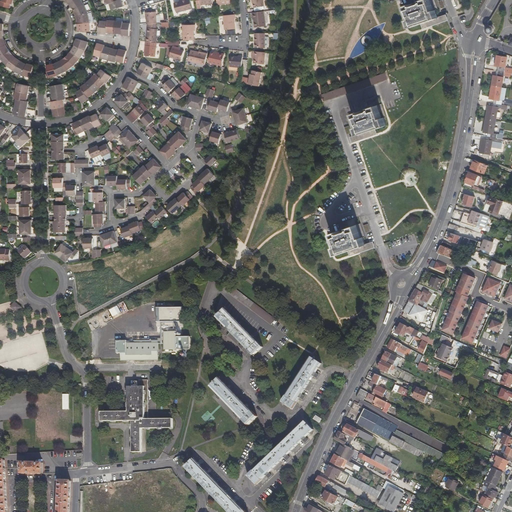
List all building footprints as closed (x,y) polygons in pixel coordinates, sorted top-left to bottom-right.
[(0,6),(9,9),(10,4),(12,5),(13,0),(2,0),(2,2),(0,1),(0,6)] [(80,0),(75,0),(69,5),(73,11),(84,5),(80,0)] [(118,0),(109,4),(111,10),(116,9),(123,7),(120,0),(118,0)] [(189,0),(180,0),(179,1),(179,0),(176,0),(173,1),(176,10),(191,6),(189,0)] [(422,23),(423,25),(428,23),(428,21),(438,18),(436,10),(438,9),(435,0),(419,0),(420,1),(404,6),(401,7),(406,20),(408,19),(410,27),(422,23)] [(84,5),(73,11),(76,17),(87,13),(84,5)] [(266,24),(264,9),(252,11),(252,18),(254,18),(255,25),(266,24)] [(145,12),(146,23),(147,23),(156,22),(156,11),(145,12)] [(87,13),(76,17),(78,24),(89,22),(87,13)] [(235,13),(223,14),(224,28),(235,28),(234,17),(235,17),(235,13)] [(428,23),(423,25),(424,28),(434,25),(447,20),(446,15),(438,18),(428,21),(428,23)] [(107,21),(106,33),(114,33),(115,21),(107,20),(107,21)] [(100,21),(99,33),(106,34),(106,33),(107,21),(100,21)] [(115,21),(114,33),(121,34),(122,23),(122,21),(115,21)] [(78,24),(77,24),(78,31),(90,32),(89,22),(78,24)] [(147,23),(146,41),(155,42),(157,29),(156,28),(156,22),(147,23)] [(122,23),(121,34),(121,35),(129,36),(130,23),(122,23)] [(183,39),(193,39),(194,39),(194,30),(194,28),(195,28),(195,25),(183,25),(183,39)] [(265,46),(264,32),(254,32),(255,46),(265,46)] [(87,42),(76,39),(73,46),(84,51),(87,42)] [(155,42),(146,41),(144,55),(155,56),(157,42),(155,42)] [(104,46),(96,44),(94,51),(93,55),(101,57),(103,47),(104,46)] [(10,51),(6,45),(0,47),(0,57),(1,58),(10,51)] [(84,51),(73,46),(70,52),(80,59),(84,51)] [(176,48),(176,47),(172,46),(169,58),(181,60),(183,50),(179,49),(176,48)] [(111,49),(103,47),(101,57),(100,59),(107,60),(108,59),(111,49)] [(118,51),(111,49),(108,59),(107,60),(115,62),(115,61),(118,51)] [(118,49),(118,51),(115,61),(123,63),(125,57),(127,52),(118,49)] [(188,60),(205,64),(207,52),(199,50),(199,51),(191,50),(188,60)] [(264,63),(265,51),(255,50),(254,57),(253,62),(264,63)] [(15,56),(10,51),(1,58),(7,65),(15,56)] [(70,52),(65,57),(73,66),(80,59),(70,52)] [(218,53),(215,53),(211,52),(209,62),(222,64),(224,53),(218,52),(218,53)] [(498,70),(509,72),(511,72),(511,68),(506,67),(507,56),(497,54),(495,64),(499,65),(498,70)] [(230,66),(241,66),(242,59),(242,55),(238,55),(238,56),(231,56),(230,66)] [(20,60),(15,56),(7,65),(14,70),(20,60)] [(65,57),(60,61),(66,72),(73,66),(65,57)] [(27,63),(20,60),(14,70),(23,75),(27,63)] [(60,61),(53,64),(57,76),(66,72),(60,61)] [(33,65),(27,63),(23,75),(31,77),(33,65)] [(142,63),(140,68),(150,73),(153,68),(142,63)] [(53,64),(46,65),(49,79),(57,76),(53,64)] [(150,73),(140,68),(137,73),(148,78),(150,73)] [(105,73),(100,70),(96,75),(105,82),(106,83),(111,76),(105,73)] [(261,85),(263,71),(253,70),(253,74),(251,74),(251,78),(251,80),(249,80),(249,84),(261,85)] [(494,74),(492,84),(502,86),(504,74),(508,75),(509,72),(498,70),(498,75),(494,74)] [(92,76),(90,78),(100,88),(105,82),(96,75),(93,72),(91,75),(92,76)] [(322,94),(323,101),(387,80),(384,73),(322,94)] [(176,85),(167,76),(162,81),(164,84),(163,85),(169,91),(176,85)] [(128,77),(126,82),(136,87),(138,82),(128,77)] [(86,80),(85,81),(94,93),(100,88),(90,78),(88,81),(86,80)] [(83,85),(80,88),(81,89),(88,98),(94,93),(85,81),(82,84),(83,85)] [(136,87),(126,82),(123,87),(133,92),(136,87)] [(28,94),(30,87),(17,84),(16,92),(28,94)] [(49,86),(51,94),(63,92),(62,84),(49,86)] [(503,104),(509,105),(511,105),(511,101),(500,99),(502,86),(492,84),(489,97),(497,99),(497,102),(503,104)] [(186,93),(179,87),(173,92),(179,99),(186,93)] [(81,89),(76,92),(78,97),(82,104),(88,99),(88,98),(81,89)] [(143,96),(150,99),(153,92),(146,89),(143,96)] [(27,101),(28,94),(16,92),(14,99),(17,99),(27,101)] [(52,102),(63,99),(65,99),(63,92),(51,94),(52,102)] [(122,107),(131,99),(127,95),(126,93),(124,95),(122,94),(115,100),(122,107)] [(185,103),(195,106),(198,95),(191,93),(190,97),(187,96),(185,103)] [(198,95),(195,106),(202,108),(205,97),(198,95)] [(375,129),(376,129),(387,125),(384,117),(387,117),(382,103),(378,104),(376,100),(377,99),(376,97),(366,101),(368,107),(350,114),(357,135),(367,132),(368,134),(376,131),(375,129)] [(221,98),(220,102),(219,107),(228,110),(231,101),(221,98)] [(15,107),(27,109),(29,102),(27,101),(17,99),(15,107)] [(50,102),(51,109),(64,107),(63,99),(52,102),(50,102)] [(156,106),(165,115),(168,118),(174,112),(172,109),(168,112),(165,109),(169,106),(163,99),(156,106)] [(219,107),(220,102),(211,99),(209,108),(218,110),(219,107)] [(503,107),(503,104),(497,102),(496,106),(489,104),(486,118),(496,120),(499,106),(503,107)] [(145,111),(139,104),(133,110),(139,117),(145,111)] [(26,116),(27,109),(15,107),(13,113),(26,116)] [(51,109),(53,118),(58,117),(66,115),(64,107),(51,109)] [(115,114),(108,107),(101,114),(107,121),(115,114)] [(234,110),(237,123),(249,120),(245,107),(234,110)] [(142,119),(148,126),(152,122),(155,120),(148,113),(142,119)] [(91,117),(95,127),(96,128),(102,125),(97,114),(91,117)] [(136,120),(130,114),(127,116),(133,123),(136,120)] [(193,118),(185,115),(182,125),(183,125),(183,128),(190,130),(193,118)] [(83,126),(85,132),(87,131),(95,127),(91,117),(90,116),(84,119),(87,124),(85,125),(83,126)] [(168,118),(162,123),(164,126),(170,120),(168,118)] [(491,133),(491,137),(497,138),(497,134),(494,133),(496,120),(486,118),(484,132),(491,133)] [(83,120),(80,121),(74,124),(79,135),(85,132),(83,126),(85,125),(87,124),(84,119),(83,120)] [(212,122),(203,120),(201,128),(210,131),(212,122)] [(152,122),(148,126),(147,127),(149,130),(153,127),(155,125),(152,122)] [(153,127),(149,130),(147,132),(150,135),(155,129),(153,127)] [(12,136),(17,142),(26,134),(21,128),(12,136)] [(226,132),(228,141),(241,137),(238,128),(226,132)] [(121,138),(126,143),(134,135),(130,130),(121,138)] [(180,130),(176,134),(184,143),(188,139),(180,130)] [(222,133),(213,130),(211,139),(220,142),(222,133)] [(367,132),(357,135),(351,137),(353,142),(377,134),(376,131),(368,134),(367,132)] [(26,134),(17,142),(22,147),(31,139),(26,134)] [(184,143),(176,134),(170,140),(169,142),(173,146),(174,145),(176,143),(180,147),(184,143)] [(134,135),(126,143),(130,148),(139,140),(134,135)] [(503,148),(505,139),(497,138),(491,137),(490,140),(483,138),(480,150),(478,150),(478,149),(476,149),(475,154),(490,160),(492,146),(503,148)] [(173,146),(169,142),(165,146),(173,154),(177,150),(178,149),(180,147),(176,143),(174,145),(173,146)] [(235,150),(232,143),(226,145),(228,152),(235,150)] [(107,144),(99,147),(102,154),(103,156),(111,152),(107,144)] [(102,154),(99,147),(98,146),(90,149),(94,158),(102,154)] [(173,154),(165,146),(161,150),(169,158),(173,154)] [(142,147),(136,153),(139,156),(145,151),(142,147)] [(218,159),(212,153),(206,159),(211,165),(218,159)] [(29,163),(28,154),(22,154),(20,154),(21,163),(29,163)] [(129,159),(127,157),(126,157),(121,162),(124,165),(129,159)] [(155,158),(151,162),(158,170),(162,167),(155,158)] [(132,162),(129,159),(124,165),(126,168),(132,162)] [(484,175),(488,165),(474,160),(470,169),(484,175)] [(158,170),(151,162),(146,166),(153,174),(154,174),(158,170)] [(67,163),(59,163),(59,172),(67,172),(67,163)] [(153,174),(146,166),(145,165),(142,168),(150,177),(153,174)] [(150,177),(142,168),(138,172),(146,180),(150,177)] [(200,176),(200,177),(206,183),(216,174),(209,168),(200,176)] [(96,171),(85,172),(85,185),(96,185),(96,171)] [(146,180),(138,172),(134,176),(142,184),(146,180)] [(469,172),(465,185),(474,189),(475,186),(476,182),(479,183),(481,177),(479,176),(469,172)] [(109,184),(119,184),(119,179),(119,175),(109,175),(109,184)] [(206,183),(200,177),(193,184),(195,185),(192,187),(198,193),(207,184),(206,183)] [(65,187),(64,183),(64,178),(55,178),(55,187),(65,187)] [(119,179),(119,184),(119,189),(129,189),(129,187),(132,187),(131,179),(119,179)] [(78,195),(77,192),(77,185),(68,185),(68,183),(64,183),(65,187),(64,191),(68,191),(68,195),(78,195)] [(104,188),(96,188),(97,192),(95,192),(95,202),(97,202),(98,211),(107,211),(107,201),(104,201),(104,188)] [(145,195),(151,202),(156,198),(158,196),(152,189),(145,195)] [(23,191),(23,204),(32,204),(32,190),(23,191)] [(185,191),(178,198),(184,204),(185,205),(194,196),(189,190),(186,193),(185,191)] [(475,197),(466,194),(463,203),(472,207),(475,197)] [(498,216),(503,202),(490,196),(487,204),(485,210),(489,212),(498,216)] [(184,204),(178,198),(178,197),(168,206),(174,213),(184,204)] [(156,198),(151,202),(149,204),(152,207),(159,201),(156,198)] [(126,199),(117,199),(117,208),(127,208),(126,199)] [(152,207),(149,204),(142,211),(145,213),(152,207)] [(163,206),(156,212),(160,216),(162,218),(169,212),(163,206)] [(21,207),(22,217),(30,216),(30,207),(21,207)] [(160,216),(156,212),(155,210),(148,217),(154,222),(160,216)] [(483,214),(472,211),(471,215),(464,213),(461,223),(475,227),(475,225),(485,229),(489,217),(483,214)] [(105,223),(105,214),(96,214),(96,227),(104,227),(104,223),(105,223)] [(351,252),(351,251),(356,250),(355,248),(366,244),(364,237),(366,237),(362,222),(356,224),(355,220),(356,219),(356,217),(346,220),(348,227),(331,232),(329,233),(333,247),(336,246),(339,253),(350,250),(351,252)] [(131,224),(131,225),(134,233),(146,228),(143,221),(140,222),(139,221),(131,224)] [(464,232),(466,228),(450,223),(449,227),(464,232)] [(134,233),(131,225),(123,228),(126,237),(135,234),(134,233)] [(109,233),(112,244),(119,242),(116,231),(109,233)] [(470,239),(461,236),(447,231),(445,236),(449,238),(449,240),(458,243),(466,245),(467,241),(469,242),(470,239)] [(105,246),(112,244),(109,233),(102,235),(105,246)] [(95,239),(85,239),(85,248),(95,247),(95,239)] [(480,242),(479,247),(491,251),(494,242),(485,239),(484,243),(480,242)] [(443,241),(438,253),(448,257),(453,246),(443,241)] [(355,248),(356,250),(351,251),(351,252),(351,255),(375,247),(374,242),(366,244),(355,248)] [(57,253),(63,258),(69,248),(64,244),(57,253)] [(19,252),(26,259),(27,258),(33,253),(26,246),(19,252)] [(69,248),(63,258),(69,261),(72,257),(75,259),(79,253),(76,251),(75,252),(69,248)] [(0,249),(0,260),(8,260),(8,261),(11,261),(11,250),(8,250),(7,250),(0,249)] [(475,267),(477,260),(467,259),(466,265),(475,267)] [(490,271),(498,274),(503,264),(495,260),(490,271)] [(436,262),(434,269),(445,273),(447,266),(436,262)] [(476,279),(465,274),(457,293),(458,293),(451,311),(443,330),(454,334),(469,298),(468,297),(476,279)] [(442,279),(441,280),(434,277),(430,286),(439,290),(444,280),(442,279)] [(500,283),(488,278),(483,291),(495,296),(500,283)] [(433,290),(427,287),(420,284),(417,289),(423,293),(423,294),(424,295),(422,299),(427,302),(428,303),(432,294),(431,294),(433,290)] [(423,294),(423,293),(417,289),(410,301),(416,304),(410,315),(408,314),(407,315),(411,318),(412,317),(415,319),(412,324),(418,327),(428,311),(423,308),(427,302),(422,299),(424,295),(423,294)] [(436,296),(432,294),(428,303),(431,305),(436,296)] [(271,324),(275,319),(250,300),(246,305),(271,324)] [(416,304),(410,301),(404,311),(408,314),(410,315),(416,304)] [(488,305),(478,301),(462,339),(473,343),(488,305)] [(22,308),(15,302),(11,307),(19,312),(22,308)] [(182,326),(182,307),(157,308),(157,327),(182,326)] [(220,315),(227,324),(230,327),(244,342),(247,345),(256,355),(265,346),(229,307),(220,315)] [(97,324),(103,321),(100,314),(94,317),(97,324)] [(493,318),(490,326),(498,330),(502,321),(493,318)] [(401,323),(399,328),(415,336),(416,337),(419,331),(411,327),(410,328),(401,323)] [(406,342),(410,344),(414,337),(415,336),(399,328),(396,333),(408,339),(406,342)] [(164,331),(164,349),(182,349),(182,337),(177,337),(177,331),(164,331)] [(398,346),(406,351),(408,348),(397,341),(396,342),(392,339),(389,344),(388,346),(387,347),(392,350),(394,348),(396,349),(398,346)] [(422,345),(419,351),(424,354),(428,343),(423,340),(421,344),(422,345)] [(158,360),(158,343),(155,342),(152,343),(127,343),(127,353),(121,353),(121,359),(127,359),(133,359),(147,359),(147,358),(151,358),(152,359),(158,360)] [(437,359),(447,364),(453,350),(443,346),(441,350),(440,351),(439,353),(439,355),(437,359)] [(504,346),(500,356),(506,359),(511,349),(504,346)] [(104,350),(103,358),(113,358),(114,350),(104,350)] [(386,351),(382,359),(392,364),(394,365),(398,357),(386,351)] [(293,409),(300,398),(302,394),(314,376),(316,373),(322,363),(312,357),(282,402),(293,409)] [(388,373),(392,364),(382,359),(378,367),(383,369),(382,371),(388,373)] [(420,363),(419,367),(426,371),(428,366),(420,363)] [(443,369),(441,374),(451,379),(454,374),(443,369)] [(387,381),(388,379),(370,371),(368,375),(375,378),(373,383),(378,385),(381,379),(387,381)] [(511,374),(507,372),(505,377),(500,374),(496,382),(510,388),(511,383),(511,374)] [(212,386),(219,394),(222,397),(236,412),(239,415),(248,425),(258,416),(221,378),(212,386)] [(102,422),(133,421),(134,452),(143,452),(143,428),(174,427),(174,418),(149,418),(148,379),(139,380),(139,386),(128,386),(128,411),(101,412),(102,422)] [(378,385),(373,383),(371,382),(369,385),(376,388),(374,393),(383,397),(387,390),(378,385)] [(424,401),(429,392),(418,387),(414,397),(424,401)] [(511,392),(503,388),(501,393),(511,397),(511,392)] [(361,389),(357,397),(364,401),(365,398),(367,399),(367,398),(375,402),(375,403),(385,408),(383,411),(387,413),(391,404),(361,389)] [(391,441),(394,436),(397,430),(399,427),(365,409),(357,424),(391,441)] [(257,484),(267,475),(269,472),(284,458),(288,455),(303,440),(306,437),(314,429),(305,420),(261,463),(249,475),(257,484)] [(347,425),(344,423),(340,431),(346,434),(349,438),(354,440),(359,432),(360,433),(359,436),(363,438),(364,437),(367,438),(369,435),(348,424),(347,425)] [(405,442),(444,461),(448,456),(397,430),(394,436),(405,442)] [(336,439),(342,443),(346,445),(349,438),(346,434),(340,431),(336,439)] [(402,448),(405,442),(394,436),(391,441),(391,442),(402,448)] [(511,439),(509,438),(504,436),(502,444),(506,446),(509,447),(511,448),(511,444),(511,439)] [(349,438),(346,445),(352,448),(366,456),(370,448),(362,443),(354,440),(349,438)] [(342,443),(336,454),(346,459),(348,460),(349,458),(356,462),(359,457),(360,458),(360,456),(351,451),(352,448),(346,445),(342,443)] [(384,467),(385,465),(375,460),(366,456),(352,448),(351,451),(360,456),(360,458),(374,465),(376,463),(384,467)] [(385,465),(387,466),(395,471),(398,465),(382,456),(384,453),(379,451),(375,460),(385,465)] [(384,453),(382,456),(398,465),(400,462),(384,453)] [(341,467),(346,459),(336,454),(332,462),(341,467)] [(506,471),(510,462),(504,459),(500,457),(496,466),(506,471)] [(247,511),(241,505),(238,502),(223,487),(220,484),(205,469),(202,466),(194,458),(185,467),(229,511),(247,511)] [(43,462),(22,462),(22,473),(43,473),(43,462)] [(352,483),(355,478),(350,475),(344,472),(330,465),(325,474),(335,480),(336,479),(346,484),(348,482),(352,483)] [(498,481),(503,473),(493,468),(489,477),(498,481)] [(316,482),(325,487),(329,481),(319,475),(316,482)] [(484,485),(486,486),(494,490),(496,486),(498,481),(489,477),(484,485)] [(379,498),(382,492),(380,491),(355,478),(352,483),(379,498)] [(451,479),(447,487),(456,491),(460,483),(451,479)] [(59,511),(69,511),(71,481),(61,480),(59,511)] [(402,503),(408,492),(388,481),(384,488),(387,490),(385,494),(402,503)] [(346,492),(347,490),(332,482),(331,484),(346,492)] [(486,493),(495,497),(496,498),(498,492),(494,490),(486,486),(484,490),(486,491),(486,493)] [(327,491),(323,498),(334,504),(338,497),(327,491)] [(494,499),(495,497),(486,493),(481,503),(490,508),(494,499)] [(392,511),(397,511),(402,503),(385,494),(380,505),(392,511)] [(355,503),(347,499),(345,503),(352,508),(355,503)]
